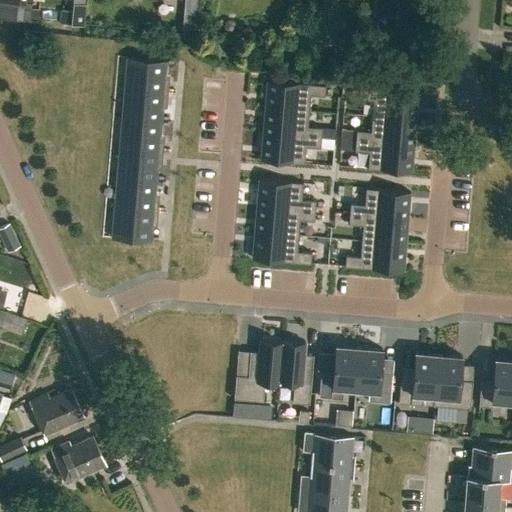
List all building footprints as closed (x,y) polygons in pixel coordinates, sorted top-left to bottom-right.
[(0,0),(0,17),(30,19),(31,3),(24,2),(24,0),(0,0)] [(315,2),(312,40),(335,42),(338,4),(337,4),(337,0),(323,0),(323,2),(315,2)] [(61,24),(82,26),(85,4),(73,3),(73,11),(62,10),(61,24)] [(126,57),(124,88),(167,91),(168,81),(164,81),(166,60),(126,57)] [(325,84),(267,79),(265,106),(309,109),(310,93),(324,94),(325,84)] [(418,91),(360,87),(359,97),(373,98),(372,115),(416,118),(418,91)] [(167,91),(124,88),(121,117),(161,121),(163,101),(166,101),(167,91)] [(309,109),(265,106),(262,131),(321,136),(322,127),(307,125),(309,109)] [(356,129),(355,139),(414,144),(416,118),(372,115),(370,131),(356,129)] [(119,147),(162,151),(163,141),(159,141),(161,121),(121,117),(119,147)] [(356,130),(342,129),(341,139),(355,140),(356,130)] [(321,136),(262,131),(260,158),(304,162),(306,145),(320,146),(321,136)] [(354,150),(355,140),(341,139),(340,149),(354,150)] [(414,144),(355,139),(355,149),(369,150),(367,167),(412,171),(414,144)] [(116,177),(156,181),(158,161),(162,161),(162,151),(119,147),(116,177)] [(114,207),(158,211),(158,201),(154,200),(156,181),(116,177),(114,207)] [(303,182),(258,178),(256,205),(315,210),(315,200),(301,199),(303,182)] [(410,191),(366,187),(364,204),(350,203),(349,213),(408,218),(410,191)] [(315,210),(256,205),(254,231),(298,235),(300,219),(314,220),(315,210)] [(158,211),(114,207),(111,238),(151,241),(153,221),(157,221),(158,211)] [(408,218),(349,213),(348,223),(363,224),(361,240),(406,244),(408,218)] [(20,244),(9,221),(0,224),(0,236),(7,250),(20,244)] [(298,235),(254,231),(252,258),(310,263),(311,252),(297,251),(298,235)] [(406,244),(361,240),(360,256),(346,255),(345,266),(403,271),(406,244)] [(0,325),(24,334),(28,321),(0,311),(0,325)] [(236,375),(234,399),(262,401),(264,382),(278,383),(279,383),(282,340),(281,342),(260,340),(259,351),(250,351),(248,376),(236,375)] [(282,340),(279,383),(280,383),(280,381),(294,383),(292,402),(309,403),(313,354),(304,353),(305,342),(282,340)] [(335,345),(332,387),(355,389),(359,347),(335,345)] [(359,347),(355,389),(379,391),(382,349),(359,347)] [(411,395),(410,404),(422,405),(423,395),(434,396),(433,405),(435,406),(439,353),(438,353),(415,351),(411,395)] [(439,353),(435,406),(439,406),(469,409),(472,381),(460,380),(462,355),(444,354),(439,353)] [(481,381),(479,405),(492,406),(492,401),(511,402),(511,359),(495,358),(493,382),(481,381)] [(52,397),(50,393),(32,401),(47,434),(86,416),(74,387),(52,397)] [(399,394),(398,403),(410,404),(411,395),(399,394)] [(28,431),(42,424),(32,403),(18,410),(28,431)] [(234,404),(233,417),(245,418),(246,405),(234,404)] [(299,410),(298,422),(307,423),(308,411),(299,410)] [(313,450),(312,463),(355,467),(357,454),(353,454),(354,435),(315,432),(307,432),(305,449),(313,450)] [(0,461),(29,448),(23,435),(0,446),(0,461)] [(53,448),(68,481),(108,463),(95,435),(73,444),(71,440),(53,448)] [(469,464),(468,478),(500,481),(511,482),(511,467),(511,448),(474,446),(473,464),(469,464)] [(303,475),(301,493),(349,497),(351,478),(354,479),(355,467),(312,463),(311,476),(303,475)] [(500,481),(468,478),(465,503),(506,507),(507,498),(499,497),(500,481)] [(308,511),(307,511),(347,511),(349,497),(301,493),(300,511),(308,511)] [(465,503),(464,511),(505,511),(506,507),(465,503)]
